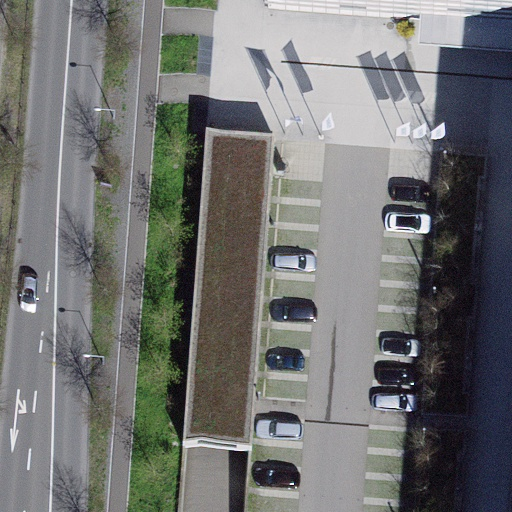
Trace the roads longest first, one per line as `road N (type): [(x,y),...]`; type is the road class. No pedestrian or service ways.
road 1 (unknown): [(412,511),(456,0)]
road 2 (primary): [(46,511),(80,0)]
